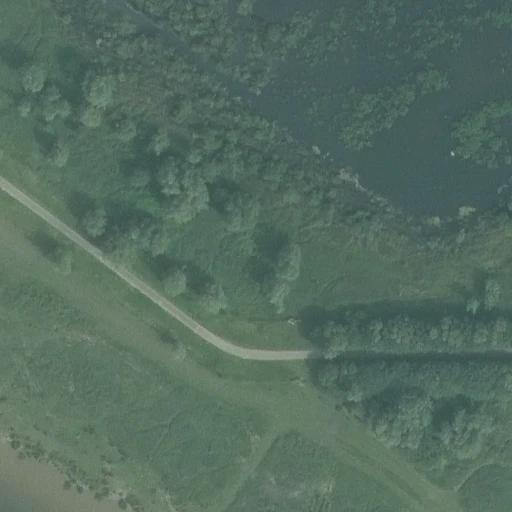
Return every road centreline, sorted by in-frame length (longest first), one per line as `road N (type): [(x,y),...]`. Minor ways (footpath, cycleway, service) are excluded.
road 1 (track): [(0,229),(179,369),(286,415)]
road 2 (track): [(286,356),(223,347),(0,182)]
road 3 (track): [(511,353),(286,356)]
road 4 (track): [(286,415),(347,443),(441,511)]
